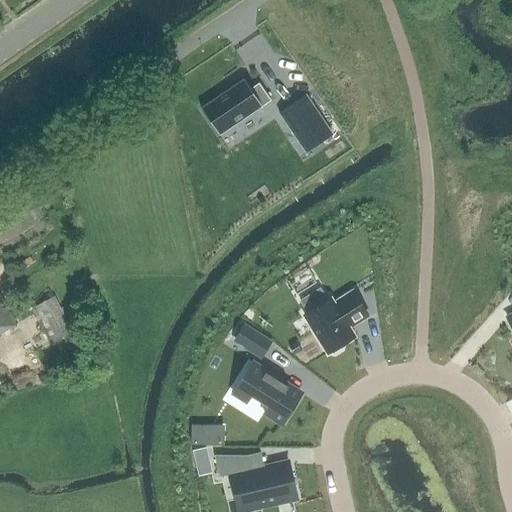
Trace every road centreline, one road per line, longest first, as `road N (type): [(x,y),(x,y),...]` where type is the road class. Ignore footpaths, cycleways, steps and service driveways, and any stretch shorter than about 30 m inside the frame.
road 1 (residential): [(511,496),(484,404),(461,384),(417,370),(370,385),(338,419),(330,450),(343,511)]
road 2 (unclassified): [(0,176),(259,0)]
